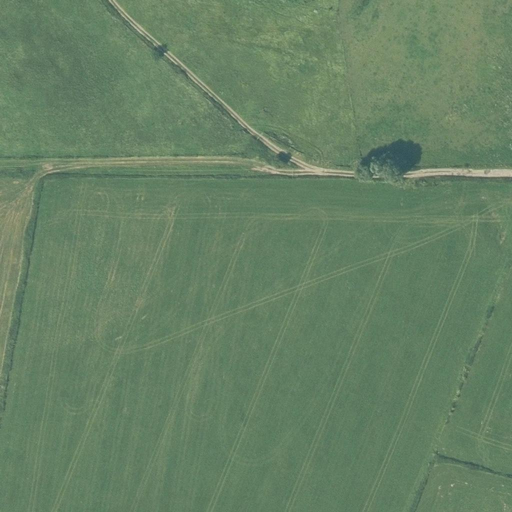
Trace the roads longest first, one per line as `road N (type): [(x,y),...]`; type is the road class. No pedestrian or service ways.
road 1 (track): [(511,174),(0,169)]
road 2 (track): [(335,174),(258,137),(110,0)]
